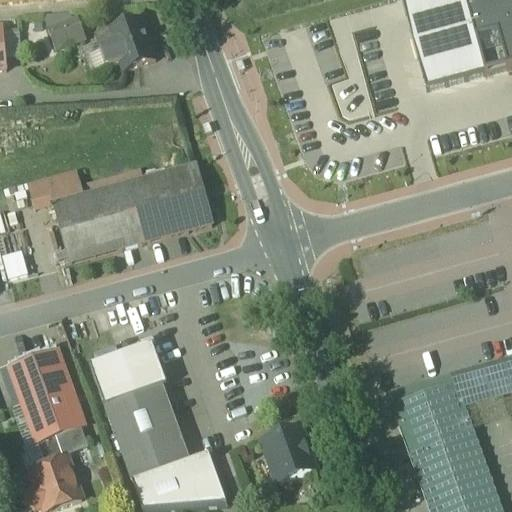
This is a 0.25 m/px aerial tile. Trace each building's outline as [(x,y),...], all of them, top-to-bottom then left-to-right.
[(511,0),(415,0),(402,4),(427,95),(511,72),(511,0)] [(78,22),(49,33),(57,55),(86,44),(78,22)] [(156,65),(142,26),(105,39),(109,51),(100,54),(107,72),(121,67),(124,77),(156,65)] [(74,151),(27,163),(33,184),(79,172),(74,151)] [(196,171),(55,210),(72,269),(213,230),(196,171)] [(143,175),(110,184),(112,191),(145,182),(143,175)] [(23,256),(4,262),(11,284),(30,278),(23,256)] [(91,373),(105,413),(163,392),(149,352),(91,373)] [(57,355),(10,372),(38,450),(44,448),(49,461),(45,462),(49,471),(65,466),(57,443),(85,433),(57,355)] [(511,362),(462,376),(472,410),(511,398),(511,362)] [(500,511),(452,379),(389,396),(431,511),(500,511)] [(163,392),(105,413),(133,489),(191,469),(163,392)] [(300,434),(264,446),(279,488),(315,475),(310,462),(313,461),(307,446),(304,447),(300,434)] [(225,511),(208,463),(191,469),(133,489),(140,511),(225,511)] [(49,471),(32,477),(39,496),(31,499),(28,506),(30,511),(65,511),(82,506),(68,465),(65,466),(49,471)]
